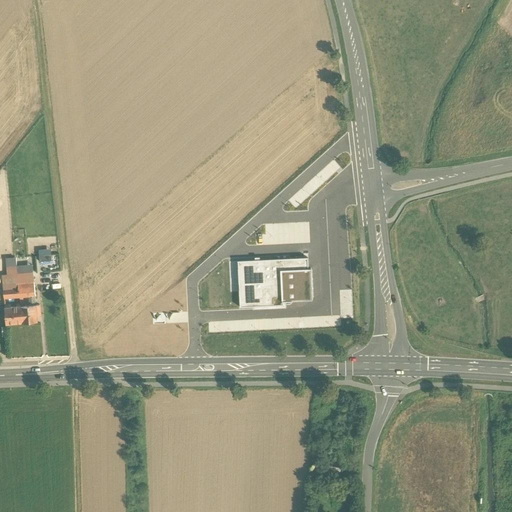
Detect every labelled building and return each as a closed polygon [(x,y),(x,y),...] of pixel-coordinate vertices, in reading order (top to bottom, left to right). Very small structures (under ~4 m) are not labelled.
[(52,249),(40,249),(40,260),(52,260),(52,249)] [(308,257),(237,261),(240,308),(283,305),(283,301),(313,300),(311,269),(309,269),(308,257)] [(34,273),(18,274),(19,297),(35,296),(35,287),(34,273)] [(18,274),(2,276),(4,298),(19,297),(18,274)] [(36,306),(21,307),(22,323),(38,322),(37,315),(36,306)] [(21,307),(5,308),(6,317),(6,325),(22,323),(21,307)]
